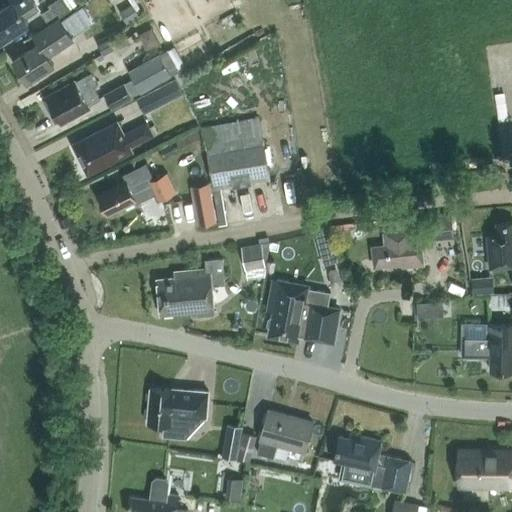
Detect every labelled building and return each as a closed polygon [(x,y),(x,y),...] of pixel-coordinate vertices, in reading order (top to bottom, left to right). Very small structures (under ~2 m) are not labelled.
[(11,0),(0,7),(0,38),(0,39),(28,21),(24,15),(38,6),(35,1),(33,0),(11,0)] [(69,8),(63,0),(53,0),(41,8),(49,21),(69,8)] [(74,33),(95,22),(85,3),(64,14),(74,33)] [(139,15),(132,3),(119,11),(126,23),(139,15)] [(26,79),(49,65),(52,63),(46,53),(72,37),(59,16),(33,33),(38,41),(12,58),(26,79)] [(140,32),(148,48),(161,41),(153,25),(140,32)] [(96,44),(101,53),(126,40),(121,30),(96,44)] [(179,69),(168,48),(159,53),(129,70),(133,78),(105,93),(112,106),(170,74),(174,73),(179,69)] [(179,69),(174,73),(181,85),(214,65),(216,63),(214,59),(199,69),(199,70),(192,75),(191,73),(186,76),(181,68),(179,69)] [(54,120),(60,117),(61,119),(73,112),(74,115),(90,105),(89,103),(98,98),(92,87),(97,85),(90,72),(76,79),(75,77),(61,85),(63,87),(47,95),(48,97),(43,100),(54,120)] [(137,99),(142,111),(164,100),(158,88),(137,99)] [(260,118),(203,127),(213,188),(221,187),(270,179),(260,118)] [(130,150),(128,146),(152,134),(145,121),(122,133),(116,121),(74,142),(88,171),(130,150)] [(126,180),(98,194),(108,213),(125,205),(126,207),(137,201),(137,200),(155,192),(158,199),(176,190),(167,173),(155,179),(146,162),(123,174),(126,180)] [(223,198),(221,187),(213,188),(215,199),(223,198)] [(198,225),(216,222),(211,195),(193,198),(198,225)] [(59,217),(63,224),(70,221),(67,213),(59,217)] [(449,215),(425,217),(427,236),(450,234),(449,215)] [(488,235),(490,267),(511,265),(511,221),(497,223),(498,235),(488,235)] [(412,228),(383,231),(384,245),(373,246),(375,263),(388,261),(388,267),(421,264),(418,241),(414,242),(412,228)] [(268,241),(240,246),(244,268),(264,264),(268,241)] [(335,252),(332,241),(325,243),(318,245),(320,256),(335,252)] [(212,284),(223,283),(220,257),(204,259),(205,269),(174,272),(175,276),(158,278),(161,313),(187,311),(188,316),(214,314),(212,284)] [(338,309),(326,306),(328,293),(305,289),(306,286),(274,280),(269,309),(273,310),(269,334),(297,338),(298,335),(332,341),(338,309)] [(430,302),(417,303),(418,318),(431,317),(430,302)] [(511,324),(462,323),(461,355),(490,356),(490,370),(511,370),(511,324)] [(151,387),(148,422),(163,424),(162,435),(186,437),(188,414),(206,416),(209,390),(174,387),(174,389),(151,387)] [(313,422),(268,409),(260,438),(262,438),(258,453),(273,457),(277,443),(305,450),(313,422)] [(244,432),(237,457),(250,460),(257,435),(244,432)] [(338,455),(335,466),(351,469),(347,485),(367,489),(370,477),(376,479),(379,465),(385,466),(381,486),(405,491),(412,460),(379,453),(382,441),(367,438),(366,443),(341,438),(337,455),(338,455)] [(222,456),(237,458),(238,452),(223,449),(222,456)] [(460,483),(460,484),(464,484),(468,484),(468,498),(488,498),(488,484),(510,484),(510,488),(511,488),(511,475),(510,476),(511,450),(461,449),(460,483)] [(316,471),(321,455),(308,451),(303,467),(316,471)] [(226,496),(243,499),(246,477),(230,474),(226,496)] [(188,511),(189,510),(177,509),(179,495),(167,494),(168,483),(165,479),(157,478),(153,481),(152,492),(150,492),(149,499),(130,497),(127,511),(188,511)] [(417,511),(419,503),(394,498),(391,511),(417,511)]
